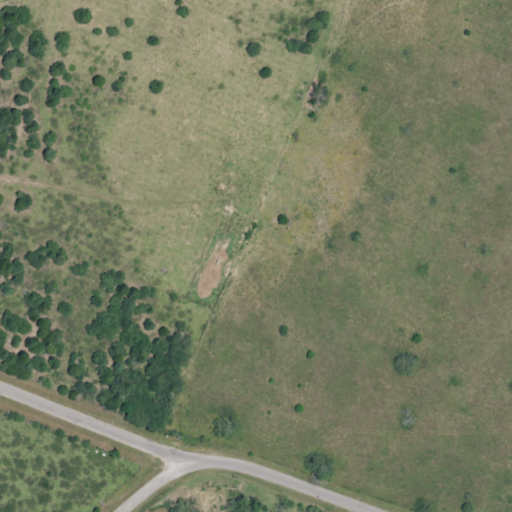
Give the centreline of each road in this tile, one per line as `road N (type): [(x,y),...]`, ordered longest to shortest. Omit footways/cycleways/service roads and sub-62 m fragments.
road 1 (residential): [(117,511),(192,455),(379,511)]
road 2 (residential): [(0,384),(192,455)]
